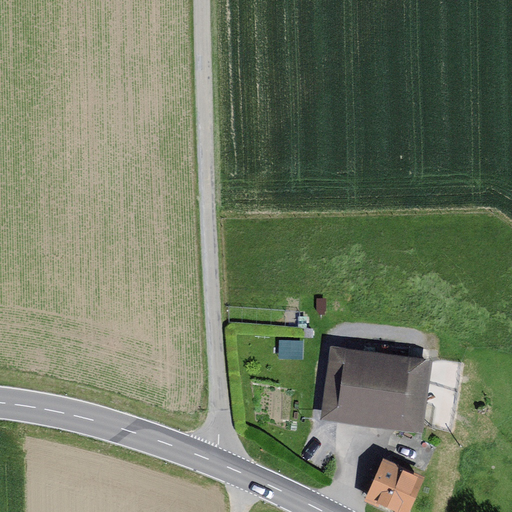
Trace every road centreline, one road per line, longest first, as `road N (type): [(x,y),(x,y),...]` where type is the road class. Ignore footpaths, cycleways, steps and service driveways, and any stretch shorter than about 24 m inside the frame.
road 1 (residential): [(213,461),(222,432),(204,0)]
road 2 (secondary): [(213,461),(133,432),(0,403)]
road 3 (secondary): [(323,511),(213,461)]
